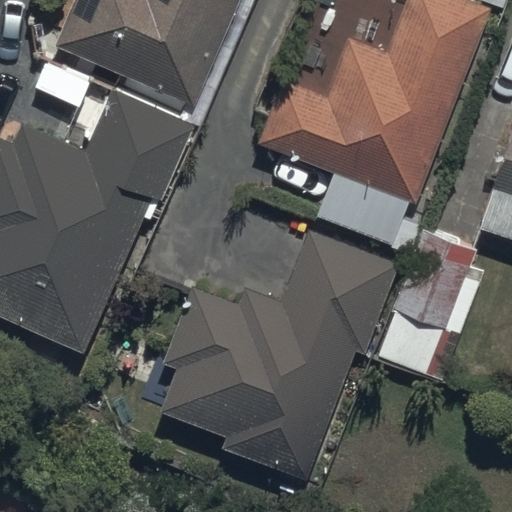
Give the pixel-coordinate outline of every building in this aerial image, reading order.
[(93,52),(133,69),(196,94),(234,0),(68,0),(54,36),(93,52)] [(420,191),(489,0),(403,0),(391,36),(350,21),(329,80),(283,64),(259,130),(331,156),(313,205),(394,235),(395,233),(411,188),(420,191)] [(108,79),(83,141),(20,115),(13,132),(0,127),(0,308),(84,343),(148,186),(164,193),(197,115),(108,79)] [(511,126),(484,213),(511,221),(511,126)] [(476,239),(408,209),(395,233),(416,242),(394,295),(398,297),(377,345),(440,372),(488,261),(470,253),(476,239)] [(178,355),(162,398),(229,422),(224,436),(307,466),(354,336),(365,340),(399,248),(308,214),(282,286),(246,272),(240,287),(193,270),(164,349),(178,355)]
